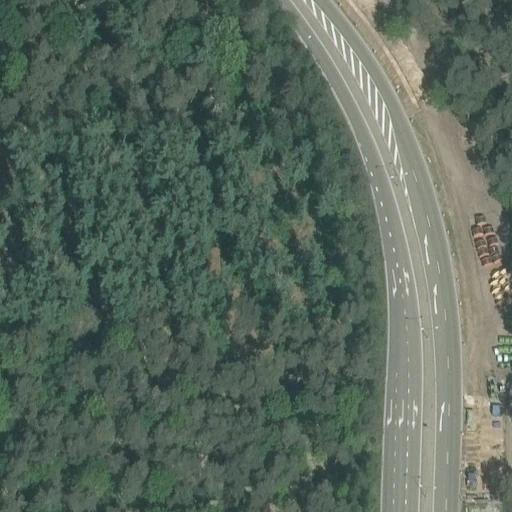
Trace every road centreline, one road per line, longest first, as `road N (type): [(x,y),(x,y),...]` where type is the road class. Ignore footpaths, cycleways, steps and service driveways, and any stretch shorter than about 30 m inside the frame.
road 1 (tertiary): [(443,511),(442,304),(425,218),(384,93),(315,0)]
road 2 (tertiary): [(277,0),(347,106),(387,221),(402,306),(402,511)]
